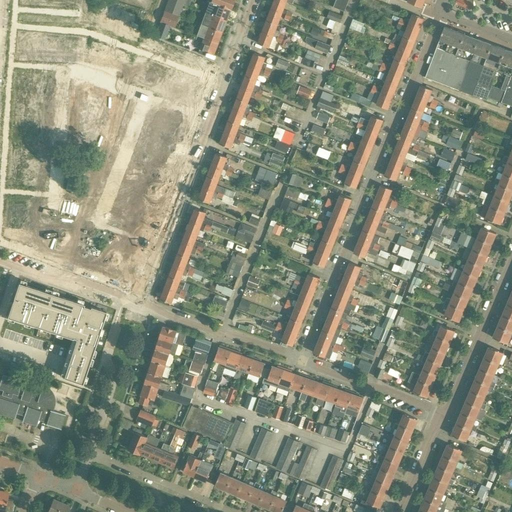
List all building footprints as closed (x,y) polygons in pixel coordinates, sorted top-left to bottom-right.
[(165,11),(178,15),(180,10),(182,4),(170,0),(168,0),(167,5),(165,11)] [(233,0),(211,0),(210,2),(230,9),(233,0)] [(281,0),(273,0),(270,9),(282,13),(286,2),(281,0)] [(348,0),(335,0),(333,7),(344,11),(348,0)] [(472,2),(465,0),(456,0),(455,4),(469,9),(471,6),(472,2)] [(205,13),(225,21),(230,9),(210,2),(209,2),(205,13)] [(282,13),(270,9),(266,20),(277,25),(282,13)] [(160,22),(170,26),(174,27),(178,16),(164,11),(160,22)] [(340,23),(342,16),(329,11),(327,18),(340,23)] [(221,32),(225,21),(205,13),(200,24),(221,32)] [(412,14),(410,20),(408,25),(419,30),(424,18),(412,14)] [(330,19),(326,27),(333,29),(335,22),(330,19)] [(366,27),(363,26),(364,23),(353,19),(349,28),(364,33),(366,27)] [(266,20),(262,32),(273,36),(277,38),(279,34),(280,31),(275,30),(277,25),(266,20)] [(160,22),(155,36),(165,39),(170,26),(160,22)] [(405,32),(408,25),(404,24),(399,22),(397,27),(397,29),(405,32)] [(217,43),(221,32),(200,24),(196,35),(217,43)] [(408,25),(405,32),(403,37),(415,41),(419,30),(408,25)] [(425,77),(445,85),(465,34),(444,26),(425,77)] [(317,37),(320,30),(313,27),(310,34),(317,37)] [(333,39),(335,34),(322,30),(320,35),(333,39)] [(25,32),(23,57),(87,61),(87,63),(192,103),(201,79),(180,71),(178,75),(101,46),(103,42),(88,36),(88,40),(47,37),(48,33),(25,32)] [(273,36),(262,32),(257,43),(268,47),(273,36)] [(390,44),(394,46),(399,48),(401,42),(403,37),(398,34),(398,35),(395,33),(392,41),(391,41),(390,44)] [(465,37),(466,34),(465,34),(445,85),(459,90),(478,39),(472,37),(471,39),(465,37)] [(212,55),(217,43),(196,35),(192,47),(212,55)] [(390,44),(391,41),(391,39),(381,35),(380,40),(390,44)] [(154,37),(149,50),(166,57),(171,44),(154,37)] [(403,37),(401,42),(399,48),(410,52),(415,41),(403,37)] [(478,42),(479,40),(478,39),(459,90),(472,95),(476,85),(492,44),(485,42),(484,44),(478,42)] [(326,54),(330,46),(317,41),(314,49),(326,54)] [(397,54),(399,48),(394,46),(390,44),(388,48),(393,50),(393,52),(397,54)] [(484,66),(476,85),(490,90),(492,86),(497,71),(505,50),(499,47),(498,49),(492,47),(493,45),(492,44),(484,66)] [(410,52),(399,48),(397,54),(394,59),(406,64),(410,52)] [(487,97),(486,101),(499,106),(501,102),(511,72),(511,52),(511,54),(505,52),(506,50),(505,50),(497,71),(506,74),(501,89),(492,86),(490,90),(489,92),(487,97)] [(312,52),(310,59),(318,62),(320,55),(312,52)] [(254,53),(249,64),(265,70),(266,66),(267,64),(263,62),(265,57),(254,53)] [(347,66),(350,60),(339,56),(337,62),(347,66)] [(286,70),(289,62),(278,58),(275,66),(286,70)] [(373,64),(381,67),(382,63),(383,61),(375,58),(373,63),(373,64)] [(388,63),(387,65),(385,69),(401,75),(406,64),(394,59),(392,64),(388,63)] [(249,64),(245,75),(256,80),(258,75),(262,76),(263,73),(265,70),(249,64)] [(304,69),(292,64),(289,71),(301,75),(304,69)] [(17,67),(16,77),(34,79),(35,68),(17,67)] [(383,75),(387,77),(385,82),(397,86),(401,75),(385,69),(384,73),(383,75)] [(511,72),(501,102),(499,106),(502,107),(503,103),(511,106),(511,72)] [(245,75),(241,87),(256,92),(259,93),(260,90),(261,87),(255,84),(256,80),(245,75)] [(16,77),(16,88),(33,89),(34,79),(16,77)] [(379,86),(378,87),(376,91),(392,98),(397,86),(385,82),(383,88),(379,86)] [(300,85),(296,94),(309,99),(312,90),(300,85)] [(430,94),(432,90),(421,85),(416,96),(427,101),(432,103),(437,105),(439,101),(433,99),(434,96),(430,94)] [(256,92),(241,87),(236,98),(248,102),(250,95),(255,97),(256,92)] [(16,88),(15,98),(33,99),(33,89),(16,88)] [(331,102),(334,95),(328,93),(323,91),(320,98),(331,102)] [(376,104),(387,109),(392,98),(376,91),(375,95),(372,102),(377,103),(376,104)] [(353,93),(350,99),(370,107),(372,101),(371,100),(353,93)] [(423,112),(427,101),(416,96),(412,108),(423,112)] [(336,104),(331,102),(320,98),(320,97),(317,106),(321,107),(333,112),(336,104)] [(15,98),(14,108),(32,109),(33,99),(15,98)] [(236,98),(232,109),(248,115),(249,111),(250,109),(246,107),(248,102),(236,98)] [(172,117),(175,107),(168,105),(165,115),(172,117)] [(14,108),(13,118),(31,119),(32,109),(14,108)] [(420,120),(423,112),(412,108),(407,119),(423,125),(424,121),(420,120)] [(175,109),(171,119),(188,125),(192,116),(175,109)] [(248,115),(232,109),(228,121),(239,125),(242,118),(246,119),(248,115)] [(316,119),(328,124),(330,117),(319,112),(316,119)] [(378,131),(383,120),(372,115),(370,121),(360,117),(360,119),(358,123),(363,125),(364,125),(367,127),(378,131)] [(13,118),(13,128),(30,130),(31,119),(13,118)] [(171,119),(167,129),(184,135),(188,125),(171,119)] [(428,127),(423,125),(407,119),(403,130),(413,135),(418,137),(421,129),(426,131),(428,127)] [(228,121),(224,132),(239,138),(240,134),(241,132),(237,130),(239,125),(228,121)] [(313,124),(311,130),(323,135),(325,129),(313,124)] [(374,142),(378,131),(367,127),(363,138),(374,142)] [(13,128),(12,138),(30,140),(30,130),(13,128)] [(462,132),(453,128),(451,134),(460,138),(462,132)] [(167,129),(164,138),(180,144),(184,135),(167,129)] [(282,139),(281,141),(290,144),(294,134),(285,130),(285,131),(282,139)] [(413,135),(403,130),(398,142),(419,150),(420,146),(415,144),(416,141),(412,139),(413,135)] [(485,135),(475,131),(473,136),(483,140),(485,135)] [(127,154),(131,135),(117,132),(113,151),(127,154)] [(244,140),(239,138),(224,132),(219,144),(230,148),(232,143),(239,145),(239,144),(242,145),(244,140)] [(462,141),(449,135),(446,144),(459,149),(462,141)] [(12,138),(11,149),(29,150),(30,140),(12,138)] [(164,138),(160,148),(177,154),(180,144),(164,138)] [(353,147),(369,154),(374,142),(363,138),(361,144),(356,142),(355,143),(353,147)] [(416,156),(419,150),(398,142),(393,153),(404,157),(406,152),(416,156)] [(281,151),(287,154),(291,146),(285,143),(281,151)] [(346,152),(347,149),(348,145),(342,143),(340,149),(346,152)] [(365,165),(369,154),(353,147),(352,151),(351,153),(356,155),(354,161),(365,165)] [(455,152),(444,147),(440,156),(452,160),(455,152)] [(160,148),(157,157),(173,164),(177,154),(160,148)] [(11,149),(10,159),(28,160),(29,150),(11,149)] [(428,154),(419,150),(416,156),(426,160),(428,154)] [(511,164),(511,151),(509,158),(504,156),(502,160),(507,162),(511,164)] [(138,162),(152,165),(154,155),(140,152),(138,162)] [(227,157),(216,153),(211,164),(227,170),(228,166),(228,165),(224,164),(227,157)] [(280,169),(285,158),(273,153),(268,165),(280,169)] [(403,162),(404,157),(393,153),(389,164),(410,173),(411,169),(406,167),(407,164),(403,162)] [(465,159),(480,165),(483,159),(468,153),(465,159)] [(157,157),(153,167),(170,173),(173,164),(157,157)] [(10,159),(10,169),(27,170),(28,160),(10,159)] [(450,164),(439,159),(436,166),(447,171),(450,164)] [(344,170),(360,176),(365,165),(354,161),(352,166),(347,164),(346,166),(344,170)] [(511,177),(511,164),(507,162),(503,174),(511,177)] [(227,170),(211,164),(207,176),(218,180),(220,175),(224,176),(225,174),(227,170)] [(408,177),(410,173),(389,164),(384,176),(395,180),(398,173),(408,177)] [(153,167),(149,176),(166,183),(170,173),(153,167)] [(10,169),(9,179),(27,180),(27,170),(10,169)] [(264,178),(262,183),(272,187),(273,185),(272,184),(273,183),(273,182),(274,179),(275,179),(277,173),(267,170),(264,178)] [(356,188),(360,176),(344,170),(343,174),(342,176),(347,178),(345,183),(356,188)] [(294,186),(298,176),(289,173),(285,182),(294,186)] [(465,178),(456,174),(453,180),(462,183),(465,178)] [(511,189),(511,177),(503,174),(501,180),(496,178),(494,183),(496,183),(499,185),(511,189)] [(99,182),(112,187),(115,180),(102,175),(99,182)] [(149,176),(146,186),(162,192),(166,183),(149,176)] [(218,180),(207,176),(202,187),(218,193),(223,195),(225,188),(216,185),(218,180)] [(9,179),(8,190),(26,191),(27,180),(9,179)] [(446,181),(440,179),(438,184),(444,187),(446,181)] [(511,192),(511,189),(499,185),(496,183),(494,188),(497,189),(495,195),(494,196),(508,201),(511,192)] [(461,184),(458,191),(466,194),(468,187),(461,184)] [(392,189),(381,185),(376,196),(397,204),(398,200),(393,198),(394,196),(390,194),(392,189)] [(146,186),(142,195),(159,202),(162,192),(146,186)] [(261,186),(258,195),(269,199),(273,190),(261,186)] [(218,193),(202,187),(198,199),(209,203),(212,197),(216,199),(216,197),(218,193)] [(288,187),(285,194),(297,199),(300,192),(288,187)] [(225,188),(223,195),(233,199),(235,192),(225,188)] [(483,204),(484,205),(490,207),(504,213),(508,201),(494,196),(487,193),(483,204)] [(96,201),(107,205),(110,198),(98,194),(96,201)] [(347,210),(351,199),(340,194),(338,200),(334,199),(333,200),(332,204),(336,206),(347,210)] [(142,195),(138,205),(155,211),(159,202),(142,195)] [(233,199),(223,195),(221,199),(221,201),(236,207),(238,201),(233,199)] [(395,208),(397,204),(376,196),(372,207),(383,212),(385,206),(389,208),(390,206),(395,208)] [(284,198),(279,209),(291,213),(295,203),(284,198)] [(342,221),(347,210),(336,206),(332,204),(330,208),(329,210),(333,212),(331,217),(342,221)] [(138,205),(135,214),(151,221),(155,211),(138,205)] [(504,213),(490,207),(484,205),(479,216),(500,224),(500,223),(504,213)] [(387,213),(383,212),(372,207),(367,218),(388,227),(390,223),(384,221),(387,213)] [(38,218),(38,209),(18,208),(18,217),(38,218)] [(190,219),(206,225),(210,227),(213,221),(204,217),(206,212),(195,208),(190,219)] [(261,217),(252,213),(248,223),(257,226),(261,217)] [(5,214),(4,233),(11,236),(18,219),(5,214)] [(135,214),(131,224),(148,230),(151,221),(135,214)] [(322,226),(327,228),(338,233),(342,221),(331,217),(329,222),(324,220),(323,222),(322,226)] [(367,218),(363,230),(374,234),(376,230),(385,234),(388,227),(367,218)] [(18,219),(11,236),(21,239),(27,223),(18,219)] [(190,219),(186,231),(197,235),(199,230),(203,231),(204,229),(206,225),(190,219)] [(229,227),(213,221),(210,227),(221,231),(226,233),(229,227)] [(27,223),(21,239),(31,243),(37,226),(27,223)] [(388,227),(404,233),(406,229),(398,226),(390,223),(388,227)] [(131,224),(128,234),(144,240),(148,230),(131,224)] [(221,231),(210,227),(206,225),(204,229),(209,231),(219,235),(221,231)] [(251,243),(254,237),(257,229),(247,225),(244,233),(242,239),(251,243)] [(37,226),(31,243),(40,246),(46,230),(37,226)] [(274,226),(271,232),(279,235),(282,229),(274,226)] [(473,231),(471,236),(477,238),(491,244),(496,233),(496,234),(496,233),(482,227),(479,233),(473,231)] [(322,240),(333,244),(338,233),(327,228),(322,240)] [(46,230),(40,246),(50,250),(56,234),(46,230)] [(373,247),(375,243),(375,242),(377,243),(380,237),(374,234),(363,230),(358,241),(373,247)] [(182,242),(197,248),(202,250),(205,244),(195,240),(197,235),(186,231),(182,242)] [(442,235),(432,231),(430,238),(439,242),(442,235)] [(56,234),(50,250),(59,254),(65,237),(56,234)] [(469,241),(467,247),(473,249),(487,255),(491,244),(477,238),(471,236),(469,241)] [(65,237),(59,254),(69,257),(75,241),(65,237)] [(329,255),(333,244),(322,240),(317,237),(315,243),(313,249),(329,255)] [(398,239),(396,244),(403,246),(420,253),(422,248),(398,239)] [(373,247),(358,241),(353,253),(365,257),(367,252),(371,253),(373,247)] [(197,248),(182,242),(177,253),(189,258),(191,253),(194,254),(195,252),(197,248)] [(87,245),(80,262),(90,266),(97,249),(87,245)] [(237,245),(235,250),(245,254),(247,249),(237,245)] [(403,246),(401,252),(405,253),(404,255),(410,257),(408,261),(416,264),(420,253),(403,246)] [(376,256),(379,249),(373,247),(371,253),(376,256)] [(97,249),(90,266),(100,269),(106,253),(97,249)] [(313,262),(324,267),(329,255),(313,249),(311,253),(310,255),(315,257),(313,262)] [(473,249),(468,260),(482,266),(487,255),(473,249)] [(248,255),(245,254),(235,250),(233,256),(245,261),(248,255)] [(383,251),(380,250),(378,255),(387,258),(389,253),(383,251)] [(106,253),(100,269),(109,273),(116,256),(106,253)] [(177,253),(173,265),(188,271),(190,267),(190,265),(186,264),(189,258),(177,253)] [(423,255),(420,261),(426,264),(438,269),(441,262),(423,255)] [(116,256),(109,273),(119,276),(125,260),(116,256)] [(403,259),(397,273),(410,279),(416,264),(408,261),(403,259)] [(125,260),(119,276),(129,280),(135,264),(125,260)] [(304,274),(307,267),(289,260),(286,267),(304,274)] [(468,260),(463,271),(477,277),(482,266),(468,260)] [(231,261),(228,267),(240,272),(243,266),(231,261)] [(361,267),(350,262),(345,273),(366,282),(367,278),(362,276),(363,274),(359,272),(361,267)] [(188,271),(173,265),(169,276),(180,280),(182,275),(186,276),(187,274),(188,271)] [(454,269),(450,279),(454,280),(459,282),(472,288),(477,277),(463,271),(455,268),(454,269)] [(306,279),(302,277),(299,283),(315,289),(320,278),(308,273),(306,279)] [(366,282),(345,273),(341,284),(352,289),(354,285),(357,286),(359,284),(364,286),(366,282)] [(169,276),(164,287),(180,293),(181,289),(182,289),(184,282),(180,280),(169,276)] [(257,289),(260,280),(250,276),(247,285),(257,289)] [(454,280),(452,285),(457,287),(454,293),(468,299),(472,289),(472,288),(459,282),(454,280)] [(18,283),(7,317),(72,339),(72,338),(76,339),(64,374),(61,373),(60,376),(82,384),(106,312),(90,307),(90,308),(83,306),(83,304),(18,283)] [(299,296),(311,300),(315,289),(299,283),(297,289),(301,291),(299,296)] [(234,290),(224,286),(224,287),(217,284),(215,289),(221,292),(221,293),(231,297),(234,290)] [(352,289),(341,284),(336,296),(357,304),(358,300),(353,298),(353,296),(350,295),(352,289)] [(180,293),(164,287),(160,299),(171,303),(173,298),(177,300),(178,297),(180,293)] [(403,296),(392,292),(388,299),(399,304),(403,296)] [(447,297),(445,302),(449,304),(463,310),(467,301),(468,299),(454,293),(453,295),(451,299),(447,297)] [(225,307),(227,301),(214,296),(212,302),(225,307)] [(290,305),(306,312),(311,300),(299,296),(297,301),(293,299),(292,301),(290,305)] [(332,307),(343,312),(345,307),(354,311),(357,304),(347,300),(336,296),(332,307)] [(246,310),(248,303),(242,301),(239,308),(246,310)] [(445,302),(443,307),(447,309),(444,315),(459,321),(463,311),(463,310),(449,304),(445,302)] [(511,305),(507,304),(502,315),(511,318),(511,305)] [(290,319),(301,323),(306,312),(290,305),(289,309),(288,311),(292,313),(290,319)] [(338,323),(351,328),(352,324),(349,323),(350,321),(345,319),(347,314),(348,314),(343,312),(332,307),(327,318),(338,323)] [(225,313),(216,309),(213,316),(222,320),(225,313)] [(404,318),(398,315),(395,323),(400,326),(404,318)] [(511,318),(502,315),(498,326),(511,331),(511,318)] [(383,328),(389,330),(394,319),(386,316),(381,327),(383,328)] [(323,330),(334,334),(338,336),(341,329),(349,332),(351,328),(338,323),(327,318),(323,330)] [(281,328),(297,334),(301,323),(290,319),(288,324),(284,322),(283,324),(281,328)] [(275,329),(276,326),(263,321),(261,327),(274,332),(275,330),(275,329)] [(2,323),(0,330),(0,337),(13,341),(17,328),(2,323)] [(253,326),(249,324),(249,327),(239,324),(238,328),(253,333),(254,329),(252,329),(253,326)] [(455,331),(442,325),(439,332),(434,330),(432,334),(437,336),(450,342),(454,331),(455,331)] [(158,337),(178,344),(182,345),(186,333),(163,326),(162,330),(160,330),(158,337)] [(507,343),(509,337),(511,337),(511,331),(498,326),(493,337),(507,343)] [(281,341),(292,346),(297,334),(281,328),(280,331),(280,332),(280,334),(284,335),(281,341)] [(384,342),(389,330),(383,328),(378,339),(384,342)] [(318,341),(334,347),(339,349),(342,351),(344,347),(335,343),(338,336),(334,334),(323,330),(318,341)] [(432,347),(445,352),(450,342),(437,336),(432,347)] [(175,355),(178,344),(158,337),(156,344),(157,345),(156,349),(173,355),(175,355)] [(208,353),(212,342),(196,337),(193,348),(208,353)] [(395,339),(389,337),(386,345),(392,347),(395,339)] [(334,347),(318,341),(313,352),(329,359),(332,351),(337,353),(339,349),(334,347)] [(360,355),(372,360),(376,351),(363,346),(360,355)] [(484,357),(498,363),(503,352),(489,346),(489,347),(484,357)] [(224,368),(231,349),(224,347),(223,348),(219,347),(214,360),(220,362),(216,374),(222,376),(224,368)] [(440,364),(445,352),(432,347),(430,353),(425,351),(423,356),(428,358),(440,364)] [(151,360),(165,365),(170,366),(173,355),(156,349),(154,353),(153,353),(151,360)] [(236,372),(242,355),(238,353),(238,352),(231,349),(224,368),(236,372)] [(393,362),(395,356),(385,352),(383,359),(393,362)] [(200,355),(197,363),(203,364),(206,357),(200,355)] [(248,372),(254,357),(246,355),(246,356),(242,355),(236,372),(234,376),(240,378),(242,370),(248,372)] [(440,364),(428,358),(423,356),(421,361),(426,363),(423,369),(436,375),(440,364)] [(260,376),(265,363),(260,361),(261,360),(254,357),(248,372),(260,376)] [(494,374),(498,363),(484,357),(480,368),(494,374)] [(165,365),(151,360),(148,367),(150,368),(148,372),(162,376),(165,365)] [(385,369),(383,369),(385,362),(380,360),(378,367),(374,376),(381,379),(385,369)] [(192,361),(189,370),(200,373),(203,365),(192,361)] [(371,364),(362,361),(358,370),(367,374),(371,364)] [(267,368),(262,382),(278,387),(284,368),(277,366),(277,367),(272,366),(271,370),(270,370),(270,369),(267,368)] [(399,377),(401,371),(390,366),(388,373),(399,377)] [(289,391),(290,387),(295,374),(291,372),(292,371),(284,368),(278,387),(289,391)] [(475,379),(489,385),(494,387),(496,383),(491,381),(494,374),(480,368),(475,379)] [(410,376),(431,385),(436,375),(423,369),(421,375),(412,372),(410,376)] [(53,400),(51,395),(53,393),(52,392),(52,391),(48,387),(42,384),(40,393),(20,386),(22,381),(15,379),(17,372),(11,370),(9,377),(2,374),(1,380),(0,379),(0,414),(14,419),(16,413),(24,415),(22,421),(36,426),(38,420),(46,422),(45,424),(61,429),(65,415),(50,410),(52,406),(53,407),(53,406),(52,406),(53,400)] [(184,384),(195,387),(199,376),(184,371),(180,382),(184,384)] [(146,376),(143,383),(158,388),(160,382),(162,376),(148,372),(147,376),(146,376)] [(302,391),(307,376),(300,374),(299,375),(295,374),(290,387),(302,391)] [(313,395),(318,382),(314,380),(314,379),(307,376),(302,391),(299,399),(305,401),(308,393),(313,395)] [(416,385),(414,391),(413,391),(427,397),(426,397),(431,385),(410,376),(408,382),(416,385)] [(494,387),(489,385),(475,379),(470,390),(484,396),(487,390),(491,392),(494,387)] [(170,385),(160,382),(158,388),(168,391),(170,385)] [(324,399),(330,384),(322,382),(322,383),(318,382),(313,395),(318,397),(316,403),(322,406),(324,399)] [(158,388),(143,383),(141,390),(142,391),(141,395),(139,403),(148,406),(148,405),(152,406),(158,388)] [(192,398),(195,387),(184,384),(180,395),(192,398)] [(336,403),(340,390),(336,388),(337,387),(330,384),(324,399),(336,403)] [(203,392),(206,393),(214,396),(216,390),(205,386),(203,392)] [(216,398),(226,401),(229,390),(220,387),(216,398)] [(230,388),(229,390),(226,401),(232,403),(237,391),(230,388)] [(345,413),(347,407),(352,392),(345,390),(345,391),(340,390),(336,403),(335,406),(341,408),(340,411),(345,413)] [(482,402),(484,396),(470,390),(466,401),(480,407),(484,409),(486,404),(482,402)] [(171,392),(168,399),(189,406),(192,398),(180,395),(171,392)] [(357,417),(363,398),(359,396),(359,395),(352,392),(347,407),(354,409),(352,415),(357,417)] [(256,398),(247,395),(243,407),(252,410),(256,398)] [(272,402),(260,398),(255,411),(259,412),(267,415),(268,415),(272,402)] [(480,407),(466,401),(461,412),(475,418),(480,407)] [(183,424),(182,427),(192,431),(193,430),(202,410),(192,405),(183,424)] [(283,407),(277,405),(272,417),(279,419),(283,407)] [(291,410),(283,407),(279,420),(286,422),(291,410)] [(153,425),(156,416),(141,410),(136,420),(152,427),(153,425)] [(202,410),(193,430),(224,443),(229,432),(233,423),(202,410)] [(475,418),(461,412),(457,423),(470,429),(475,431),(477,426),(472,424),(475,418)] [(399,424),(412,430),(417,419),(404,413),(399,424)] [(305,418),(299,415),(295,425),(301,427),(305,418)] [(234,424),(244,428),(246,423),(236,419),(234,424)] [(306,419),(304,424),(303,428),(310,430),(313,421),(306,419)] [(408,441),(412,430),(399,424),(399,425),(395,423),(393,428),(397,430),(395,435),(408,441)] [(470,429),(457,423),(452,434),(451,434),(451,435),(465,441),(470,429)] [(242,434),(244,428),(234,424),(231,430),(242,434)] [(327,427),(320,424),(318,433),(324,435),(327,427)] [(362,424),(358,433),(363,436),(369,438),(372,432),(369,431),(370,428),(362,424)] [(327,427),(324,435),(334,438),(337,429),(328,426),(327,427)] [(177,428),(174,434),(182,437),(185,432),(177,428)] [(262,428),(260,433),(270,437),(272,432),(262,428)] [(135,432),(128,449),(134,451),(133,453),(138,454),(138,453),(140,454),(140,453),(145,442),(147,437),(140,434),(142,431),(137,429),(136,432),(135,432)] [(336,439),(345,442),(349,432),(340,429),(336,439)] [(239,439),(242,434),(231,430),(229,435),(239,439)] [(194,449),(200,436),(193,432),(187,446),(194,449)] [(258,437),(268,442),(270,437),(260,433),(258,437)] [(145,442),(140,453),(151,458),(156,447),(159,439),(148,434),(147,437),(145,442)] [(237,445),(239,439),(229,435),(227,440),(237,445)] [(395,435),(392,442),(387,440),(385,445),(390,446),(403,452),(408,441),(395,435)] [(258,437),(256,442),(266,446),(268,442),(258,437)] [(287,443),(297,447),(299,442),(289,438),(287,443)] [(235,450),(237,445),(227,440),(225,446),(226,446),(235,450)] [(254,447),(264,451),(266,446),(256,442),(254,447)] [(156,447),(151,458),(162,463),(167,452),(170,445),(164,443),(161,449),(156,447)] [(220,460),(226,446),(225,446),(219,443),(214,457),(220,460)] [(295,452),(297,447),(287,443),(284,447),(295,452)] [(462,450),(447,444),(443,455),(457,461),(462,450)] [(167,452),(162,463),(174,468),(178,457),(172,454),(175,448),(170,445),(167,452)] [(403,452),(390,446),(385,445),(383,449),(388,451),(385,457),(398,463),(403,452)] [(317,450),(307,446),(305,450),(315,454),(317,450)] [(254,447),(252,452),(262,456),(264,451),(254,447)] [(282,452),(292,457),(295,452),(284,447),(282,452)] [(501,447),(497,457),(502,459),(506,449),(501,447)] [(315,454),(305,450),(303,455),(313,459),(315,454)] [(372,462),(375,453),(368,451),(365,460),(372,462)] [(183,472),(194,476),(204,454),(200,452),(197,458),(189,454),(187,459),(188,460),(183,472)] [(250,456),(260,461),(262,456),(252,452),(250,456)] [(282,452),(280,457),(290,462),(292,457),(282,452)] [(208,455),(204,454),(194,476),(206,481),(213,464),(205,461),(208,455)] [(301,460),(311,464),(313,459),(303,455),(301,460)] [(438,466),(452,472),(457,461),(443,455),(438,466)] [(333,456),(331,461),(341,465),(343,460),(333,456)] [(288,467),(290,462),(280,457),(278,462),(288,467)] [(394,474),(398,463),(385,457),(382,464),(378,462),(376,467),(380,468),(394,474)] [(248,470),(249,468),(252,460),(246,458),(242,467),(248,470)] [(252,460),(249,468),(254,470),(257,463),(252,460)] [(311,464),(301,460),(299,465),(309,469),(311,464)] [(329,466),(339,470),(341,465),(331,461),(329,466)] [(495,461),(489,475),(495,477),(501,464),(495,461)] [(286,472),(288,467),(278,462),(276,468),(286,472)] [(297,465),(290,462),(288,467),(286,472),(293,475),(297,465)] [(297,470),(307,474),(309,469),(299,465),(297,470)] [(329,466),(327,471),(337,475),(339,470),(329,466)] [(344,466),(342,472),(351,475),(353,470),(350,469),(344,466)] [(452,472),(438,466),(433,478),(452,485),(454,481),(449,479),(452,472)] [(389,485),(394,474),(380,468),(376,467),(374,471),(378,473),(376,480),(389,485)] [(274,470),(272,473),(270,478),(275,480),(279,472),(274,470)] [(295,475),(305,479),(307,474),(297,470),(295,475)] [(324,475),(334,480),(337,475),(327,471),(324,475)] [(226,490),(232,477),(220,472),(215,485),(226,490)] [(324,475),(322,480),(332,485),(334,480),(324,475)] [(243,482),(232,477),(226,490),(237,495),(243,482)] [(433,478),(429,488),(443,494),(445,488),(450,490),(452,485),(433,478)] [(332,485),(322,480),(320,485),(330,490),(332,485)] [(384,496),(389,485),(376,480),(373,485),(368,483),(366,488),(366,489),(384,496)] [(254,486),(243,482),(237,495),(249,500),(254,486)] [(254,486),(249,500),(259,504),(265,491),(258,488),(260,484),(255,482),(254,486)] [(308,497),(310,491),(312,486),(302,482),(297,492),(308,497)] [(345,488),(342,495),(352,499),(355,492),(345,488)] [(447,503),(440,500),(443,494),(429,488),(424,499),(438,505),(445,508),(447,503)] [(380,507),(384,496),(366,489),(361,502),(372,507),(373,504),(380,507)] [(8,492),(0,490),(0,507),(4,508),(3,508),(4,509),(6,511),(9,511),(12,510),(13,505),(11,502),(6,501),(8,492)] [(265,491),(259,504),(271,509),(278,493),(272,490),(271,493),(265,491)] [(325,500),(327,493),(321,490),(318,497),(325,500)] [(282,495),(278,493),(271,509),(277,511),(281,511),(287,500),(281,498),(282,495)] [(485,500),(480,497),(478,502),(476,502),(475,502),(473,507),(481,510),(485,500)] [(47,511),(68,511),(70,507),(67,506),(68,505),(53,499),(50,506),(49,506),(47,511),(48,511),(47,511)] [(438,505),(424,499),(420,510),(424,511),(443,511),(445,508),(438,505)] [(302,508),(296,505),(292,511),(306,511),(307,510),(309,505),(304,503),(302,508)]
